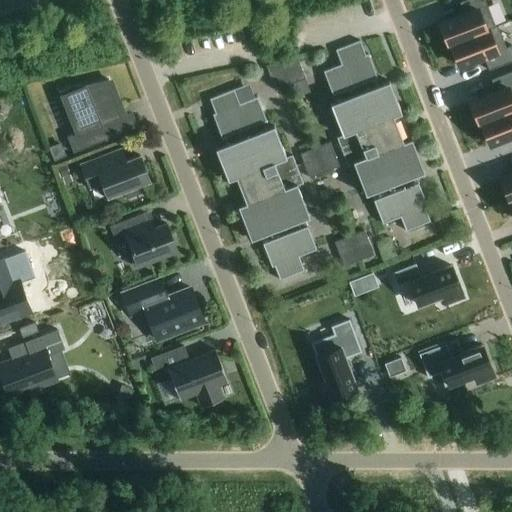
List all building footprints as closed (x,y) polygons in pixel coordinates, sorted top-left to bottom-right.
[(498,27),(497,26),(496,27),(484,0),(467,0),(460,3),(464,14),(439,24),(448,46),(498,27)] [(448,46),(449,48),(451,47),(460,68),(485,59),(489,70),(511,61),(511,48),(511,46),(506,48),(498,27),(448,46)] [(360,41),(336,51),(341,65),(324,72),(336,103),(331,105),(343,137),(338,140),(348,165),(353,163),(366,195),(371,194),(383,224),(400,217),(406,232),(431,222),(425,208),(427,207),(418,183),(414,185),(411,178),(424,173),(412,140),(396,146),(387,120),(402,115),(389,82),(376,87),(373,80),(377,78),(368,55),(366,56),(360,42),(360,41)] [(296,54),(281,60),(290,84),(306,78),(296,54)] [(281,60),(266,66),(275,90),(290,84),(281,60)] [(496,91),(470,102),(479,124),(511,111),(511,70),(491,79),(496,91)] [(59,91),(76,133),(69,136),(75,151),(73,152),(74,153),(138,128),(138,126),(119,134),(114,121),(123,117),(109,80),(59,91)] [(209,100),(215,114),(212,115),(221,139),(225,137),(228,144),(215,149),(228,182),(243,176),(253,201),(238,207),(251,240),(264,235),(267,242),(262,243),(272,267),(274,266),(280,281),(304,271),(299,257),(316,250),(304,219),(309,217),(296,184),(302,182),(292,157),(287,159),(274,126),(269,128),(257,97),(239,104),(233,90),(209,100)] [(511,111),(479,124),(479,126),(482,125),(490,146),(511,137),(511,111)] [(330,142),(315,148),(325,172),(339,166),(330,142)] [(61,143),(49,148),(54,162),(66,157),(61,143)] [(300,154),(310,178),(325,172),(315,148),(300,154)] [(127,198),(146,192),(143,184),(150,181),(140,156),(126,161),(121,149),(81,164),(90,189),(103,184),(108,197),(124,191),(127,198)] [(70,175),(67,165),(57,168),(60,178),(70,175)] [(511,174),(499,180),(508,203),(511,202),(511,201),(511,174)] [(133,267),(138,265),(177,250),(167,224),(151,230),(145,213),(110,227),(117,245),(124,242),(133,267)] [(364,231),(350,237),(359,261),(373,255),(364,231)] [(335,242),(344,267),(359,261),(350,237),(335,242)] [(0,322),(30,312),(20,283),(35,278),(25,252),(0,260),(0,322)] [(416,263),(392,272),(397,286),(410,281),(419,305),(443,296),(446,302),(462,296),(450,264),(429,272),(422,275),(420,275),(416,263)] [(144,309),(156,340),(204,321),(192,289),(167,298),(160,280),(122,295),(129,315),(144,309)] [(357,280),(350,282),(355,295),(362,292),(357,280)] [(336,334),(313,343),(327,380),(318,384),(324,400),(357,388),(349,367),(346,359),(345,358),(362,351),(350,319),(333,325),(336,334)] [(29,354),(13,360),(0,365),(0,370),(10,397),(56,379),(47,356),(61,351),(65,349),(57,330),(25,342),(29,354)] [(423,352),(419,354),(428,378),(440,374),(445,387),(475,376),(478,384),(494,378),(481,345),(451,356),(446,343),(432,349),(423,352)] [(218,385),(228,382),(216,350),(189,360),(183,347),(151,359),(161,382),(171,378),(180,400),(196,394),(201,408),(224,399),(218,385)] [(132,362),(135,370),(147,366),(144,358),(132,362)] [(115,401),(126,406),(133,390),(122,385),(115,401)]
